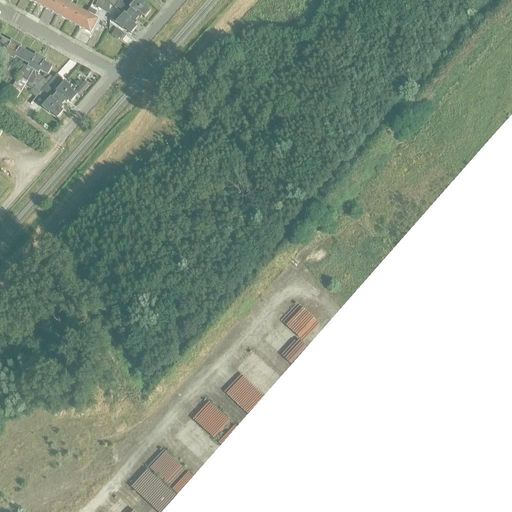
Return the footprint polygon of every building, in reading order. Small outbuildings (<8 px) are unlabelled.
[(49,0),(45,8),(57,14),(64,0),(49,0)] [(64,0),(57,14),(68,20),(77,5),(67,0),(64,0)] [(97,0),(95,4),(110,12),(110,2),(110,0),(97,0)] [(147,1),(145,0),(135,0),(129,8),(139,17),(140,15),(142,17),(144,14),(147,16),(153,9),(146,3),(147,1)] [(68,20),(80,26),(88,11),(77,5),(68,20)] [(139,17),(129,8),(117,21),(124,27),(125,25),(133,32),(139,25),(136,22),(138,20),(137,19),(139,17)] [(80,26),(91,32),(99,17),(88,11),(80,26)] [(117,37),(123,30),(114,24),(109,31),(117,37)] [(24,61),(29,52),(22,48),(24,45),(12,39),(11,42),(4,38),(0,45),(0,47),(6,51),(5,53),(7,54),(5,58),(2,57),(0,60),(0,64),(8,69),(11,62),(9,61),(12,57),(16,59),(17,57),(24,61)] [(50,75),(55,66),(47,61),(48,58),(37,53),(36,55),(29,52),(24,61),(26,62),(19,74),(29,80),(34,69),(41,73),(42,70),(50,75)] [(9,92),(18,97),(28,80),(19,75),(9,92)] [(30,89),(36,95),(49,81),(43,75),(30,89)] [(82,77),(74,87),(80,91),(87,81),(82,77)] [(73,86),(66,80),(54,93),(64,101),(66,100),(67,101),(70,98),(73,101),(79,94),(71,87),(73,86)] [(64,101),(54,93),(43,105),(50,111),(51,110),(59,116),(65,110),(62,107),(64,104),(63,103),(64,101)]
